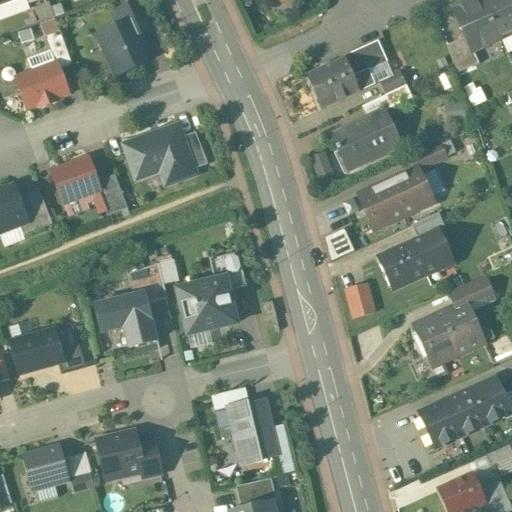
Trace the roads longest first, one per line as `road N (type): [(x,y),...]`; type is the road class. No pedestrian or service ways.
road 1 (tertiary): [(316,349),(268,168),(232,74)]
road 2 (residential): [(232,74),(0,146)]
road 3 (residential): [(316,349),(153,390)]
road 4 (tertiary): [(357,511),(316,349)]
road 5 (residential): [(153,390),(0,438)]
road 6 (residential): [(232,74),(364,19)]
road 7 (residential): [(153,390),(178,491),(199,511)]
